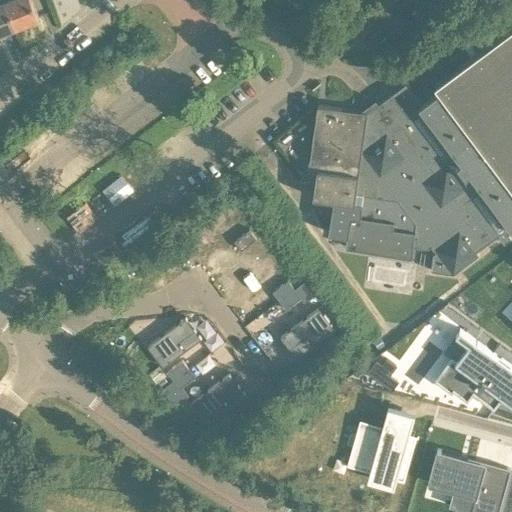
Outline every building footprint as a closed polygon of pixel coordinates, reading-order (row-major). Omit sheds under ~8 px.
[(3,0),(4,1),(5,1),(16,27),(39,18),(31,0),(3,0)] [(400,8),(394,0),(391,0),(374,13),(381,23),(400,8)] [(5,1),(4,1),(0,2),(0,34),(16,27),(5,1)] [(400,8),(381,23),(388,32),(407,17),(400,8)] [(407,17),(388,32),(394,41),(414,26),(407,17)] [(368,112),(358,111),(318,105),(306,184),(315,186),(313,198),(329,200),(324,233),(344,235),(343,246),(411,256),(412,246),(429,249),(432,246),(436,252),(433,254),(431,271),(448,273),(451,271),(453,274),(479,255),(477,252),(498,236),(504,244),(511,238),(508,235),(511,231),(511,27),(436,84),(440,90),(421,104),(405,84),(368,112)] [(250,230),(234,242),(241,251),(256,238),(250,230)] [(294,288),(287,280),(272,291),(279,300),(294,288)] [(305,280),(294,288),(301,297),(304,302),(315,294),(305,280)] [(285,309),(301,297),(294,288),(279,300),(285,309)] [(328,336),(310,313),(273,342),(290,365),(328,336)] [(205,338),(187,315),(150,344),(167,367),(205,338)] [(511,366),(458,327),(440,351),(469,372),(454,392),(470,404),(476,396),(497,412),(506,400),(511,404),(511,366)] [(373,342),(378,349),(379,350),(385,346),(384,344),(379,337),(373,342)] [(214,355),(193,362),(196,371),(217,364),(214,355)] [(189,369),(182,360),(166,371),(173,381),(189,369)] [(397,381),(390,375),(380,368),(382,365),(381,365),(376,361),(368,373),(391,389),(397,381)] [(148,374),(156,383),(158,382),(161,386),(167,381),(164,377),(166,376),(158,366),(148,374)] [(260,389),(242,366),(205,395),(223,417),(260,389)] [(189,369),(173,381),(178,388),(181,386),(194,377),(189,369)] [(189,396),(181,386),(178,388),(173,381),(161,390),(174,407),(189,396)] [(365,425),(353,467),(369,472),(367,480),(394,487),(396,479),(404,481),(417,435),(409,433),(415,414),(388,406),(382,426),(360,419),(359,423),(365,425)] [(437,449),(428,483),(454,490),(474,496),(470,511),(498,511),(510,469),(468,457),(466,462),(460,460),(461,456),(437,449)]
